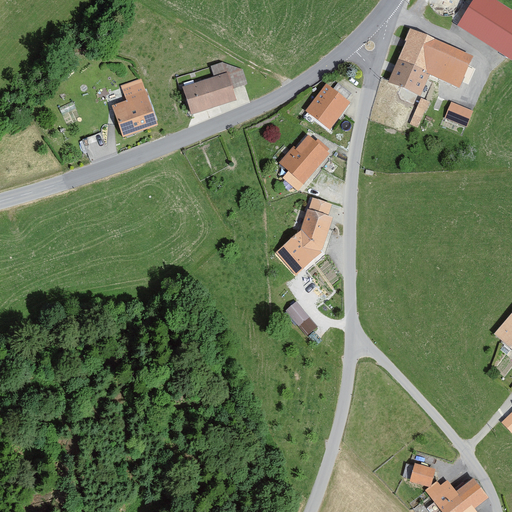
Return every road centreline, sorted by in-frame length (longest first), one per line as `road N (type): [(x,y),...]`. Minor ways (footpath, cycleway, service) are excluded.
road 1 (tertiary): [(393,0),(347,50),(276,99),(164,148),(0,201)]
road 2 (unclassified): [(352,335),(351,168),(394,0)]
road 3 (residential): [(352,335),(465,450),(498,511)]
road 4 (unclassified): [(310,511),(339,436),(352,335)]
